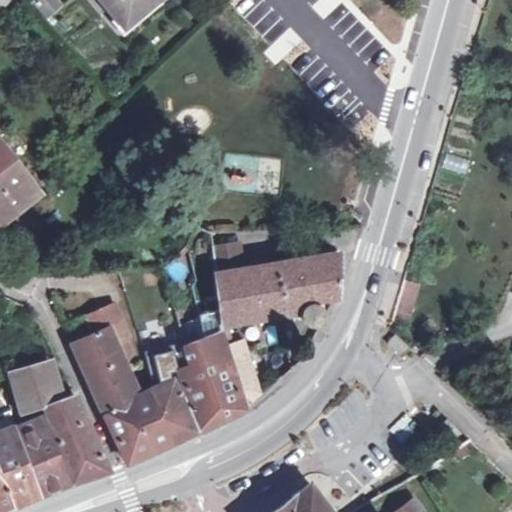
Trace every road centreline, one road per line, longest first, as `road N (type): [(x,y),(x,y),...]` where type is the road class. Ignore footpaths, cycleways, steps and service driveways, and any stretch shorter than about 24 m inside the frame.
road 1 (primary): [(342,354),(448,0)]
road 2 (primary): [(70,511),(233,450),(307,395),(342,354)]
road 3 (residential): [(511,472),(425,378),(393,396),(342,354)]
